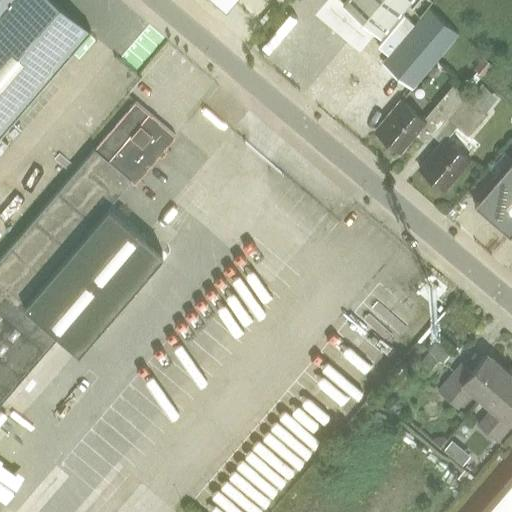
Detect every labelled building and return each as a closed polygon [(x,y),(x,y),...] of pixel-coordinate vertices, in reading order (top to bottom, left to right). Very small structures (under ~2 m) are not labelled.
[(0,0),(0,134),(91,28),(57,0),(0,0)] [(345,0),(342,4),(380,36),(387,28),(410,0),(345,0)] [(395,46),(386,39),(373,55),(411,88),(458,33),(428,7),(401,39),(395,46)] [(473,68),(476,71),(468,81),(473,86),(482,76),(492,65),(482,57),(473,68)] [(425,142),(465,96),(452,85),(423,119),(401,99),(375,130),(399,150),(414,133),(425,142)] [(465,96),(425,142),(432,134),(440,141),(418,167),(443,188),(469,157),(447,138),(456,126),(467,136),(485,113),(465,96)] [(0,257),(0,401),(59,332),(24,302),(107,205),(130,179),(134,183),(159,154),(162,157),(166,151),(164,148),(175,135),(151,113),(147,110),(136,101),(95,148),(95,147),(0,257)] [(511,181),(482,217),(511,243),(511,241),(511,181)] [(229,248),(112,381),(239,482),(351,353),(258,271),(274,253),(269,249),(285,231),(252,203),(257,198),(251,193),(214,234),(229,248)] [(162,253),(107,205),(24,302),(59,332),(79,349),(162,253)] [(472,389),(482,397),(506,370),(486,353),(471,370),(461,362),(438,389),(457,406),(472,389)] [(511,402),(511,375),(506,370),(482,397),(492,406),(477,424),(497,440),(511,422),(511,405),(511,404),(511,402)] [(511,511),(511,477),(482,511),(511,511)]
